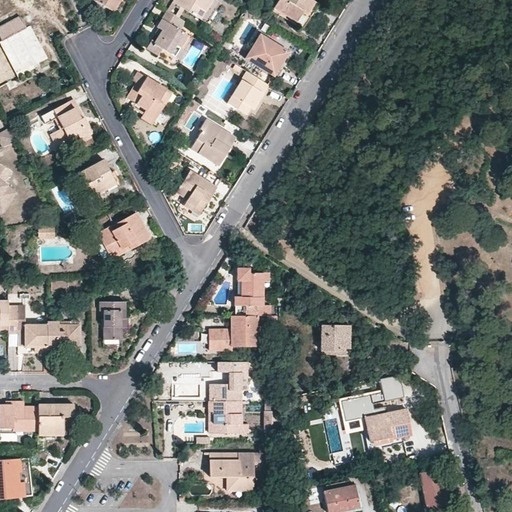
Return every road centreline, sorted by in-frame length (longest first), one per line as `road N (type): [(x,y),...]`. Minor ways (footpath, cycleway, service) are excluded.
road 1 (residential): [(367,0),(193,275)]
road 2 (residential): [(145,0),(94,82),(193,275)]
road 3 (residential): [(438,341),(474,511)]
road 4 (residential): [(0,380),(127,381)]
road 5 (residential): [(166,511),(163,469),(100,466),(83,456)]
road 6 (residential): [(193,275),(127,381)]
